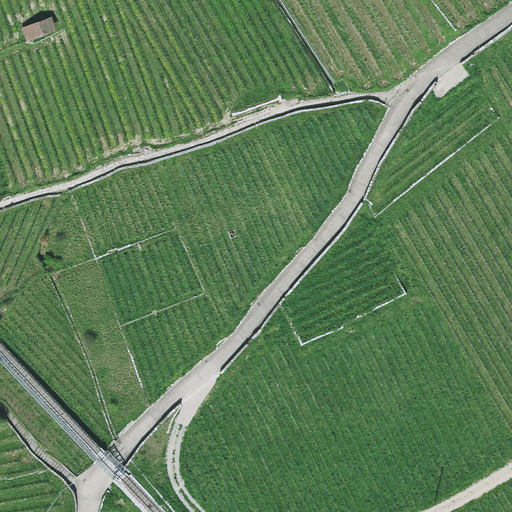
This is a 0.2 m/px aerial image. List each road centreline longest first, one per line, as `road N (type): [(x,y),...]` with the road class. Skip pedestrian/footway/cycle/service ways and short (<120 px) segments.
road 1 (unclassified): [(511,12),(426,75),(350,200),(239,341),(85,490),(86,511)]
road 2 (track): [(205,370),(173,451),(177,484),(195,511)]
